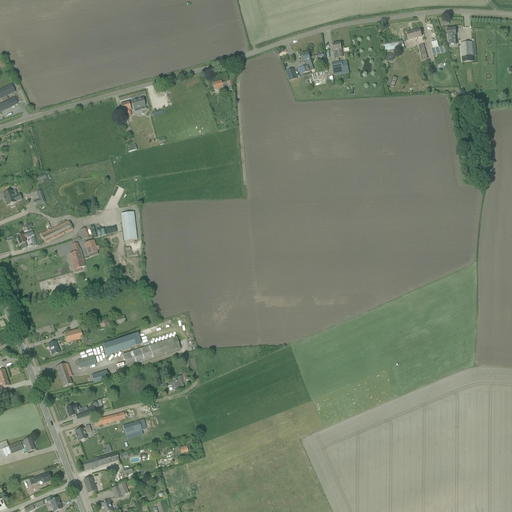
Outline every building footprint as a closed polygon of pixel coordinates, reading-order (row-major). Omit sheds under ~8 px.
[(456,29),(446,30),(447,36),(448,36),(449,46),(456,45),(455,35),(456,35),(456,29)] [(407,34),(409,41),(422,37),(420,30),(407,34)] [(384,46),(385,52),(404,48),(403,42),(384,46)] [(462,57),(476,56),(475,42),(469,43),(460,44),(462,57)] [(341,43),(332,45),(333,49),(333,51),(334,54),(336,53),(336,55),(338,55),(339,58),(343,57),(341,48),(341,43)] [(419,46),(423,60),(427,59),(424,45),(419,46)] [(432,50),(433,56),(447,52),(446,46),(432,50)] [(308,53),(301,55),(303,59),(302,59),(303,61),(305,67),(302,68),(304,74),(307,73),(310,72),(308,64),(311,63),(310,58),(308,53)] [(386,56),(386,58),(386,60),(388,62),(390,62),(392,62),(394,60),(395,58),(394,56),(392,54),(390,53),(388,54),(386,56)] [(331,64),(334,76),(349,73),(347,61),(331,64)] [(286,72),(289,82),(297,79),(293,69),(286,72)] [(218,90),(220,94),(224,93),(223,89),(228,88),(229,91),(234,90),(231,81),(222,83),(221,81),(212,83),(214,91),(218,90)] [(0,89),(0,98),(15,92),(11,84),(0,89)] [(0,104),(0,112),(18,104),(14,97),(0,104)] [(143,98),(131,101),(131,102),(130,102),(131,105),(132,105),(134,110),(140,108),(141,111),(146,109),(145,107),(143,98)] [(126,112),(128,118),(132,117),(130,111),(131,110),(128,102),(121,104),(123,112),(126,112)] [(144,117),(139,119),(142,129),(147,127),(144,117)] [(11,191),(3,194),(4,198),(4,199),(5,202),(6,202),(6,203),(7,206),(10,205),(10,206),(13,204),(16,203),(15,202),(22,199),(20,195),(18,196),(14,197),(12,192),(11,191)] [(33,202),(35,207),(41,204),(41,205),(46,203),(41,191),(36,193),(39,200),(33,202)] [(121,214),(124,241),(137,240),(133,212),(121,214)] [(41,235),(45,243),(72,230),(68,222),(41,235)] [(79,231),(82,240),(92,237),(92,236),(88,238),(85,229),(79,231)] [(21,235),(17,237),(22,250),(27,247),(24,239),(28,238),(34,235),(32,231),(23,235),(21,235)] [(94,241),(84,244),(88,255),(97,252),(94,241)] [(77,252),(70,254),(75,270),(81,268),(84,267),(83,262),(84,262),(80,249),(79,249),(77,243),(72,245),(74,250),(76,250),(77,252)] [(97,322),(98,328),(105,327),(105,328),(126,322),(124,315),(97,322)] [(80,340),(82,348),(89,346),(85,329),(64,334),(66,344),(80,340)] [(140,333),(106,346),(110,357),(144,344),(140,333)] [(176,337),(123,355),(127,367),(180,350),(176,337)] [(48,345),(52,355),(60,352),(56,342),(48,345)] [(78,361),(80,369),(96,364),(94,356),(78,361)] [(61,365),(57,367),(64,387),(69,386),(71,385),(72,384),(70,377),(65,364),(61,365)] [(91,376),(94,384),(109,379),(106,371),(91,376)] [(184,383),(193,381),(192,378),(187,379),(185,374),(182,375),(182,376),(178,377),(179,381),(167,384),(168,387),(171,386),(173,392),(175,391),(175,390),(184,387),(183,383),(184,383)] [(0,384),(1,389),(5,388),(9,386),(7,379),(3,381),(2,377),(0,377),(0,384)] [(75,415),(77,420),(96,412),(94,407),(87,409),(88,411),(79,414),(76,405),(66,409),(70,418),(75,415)] [(93,421),(95,427),(125,419),(124,413),(93,421)] [(123,426),(126,436),(147,430),(144,420),(123,426)] [(77,439),(78,442),(81,441),(81,442),(84,441),(84,440),(86,439),(85,435),(91,432),(89,426),(85,427),(85,428),(83,429),(75,432),(76,435),(75,435),(77,439)] [(20,443),(8,447),(11,454),(23,450),(22,447),(25,445),(28,452),(34,450),(30,439),(24,442),(20,443)] [(6,442),(0,444),(0,450),(2,450),(5,457),(11,454),(8,447),(6,442)] [(103,450),(104,453),(111,452),(109,444),(105,445),(106,449),(103,450)] [(83,462),(85,471),(90,470),(102,466),(103,466),(118,461),(116,454),(88,461),(83,462)] [(30,480),(29,480),(31,486),(32,486),(36,484),(35,483),(43,480),(44,483),(51,481),(49,474),(44,476),(41,477),(41,476),(34,479),(30,480)] [(83,481),(88,494),(96,491),(95,486),(92,478),(88,479),(83,481)] [(112,489),(116,500),(123,498),(123,496),(129,494),(125,483),(118,486),(118,487),(112,489)] [(50,501),(54,511),(61,509),(59,503),(60,502),(58,498),(50,501)] [(102,511),(112,511),(109,504),(110,504),(109,500),(103,502),(104,502),(99,504),(101,508),(102,508),(103,511),(102,511)]
